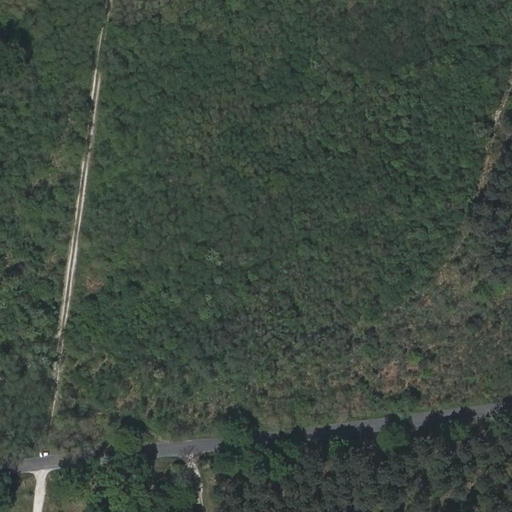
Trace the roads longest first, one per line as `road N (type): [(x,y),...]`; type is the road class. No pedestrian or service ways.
road 1 (track): [(37,511),(110,0)]
road 2 (tertiary): [(0,468),(511,404)]
